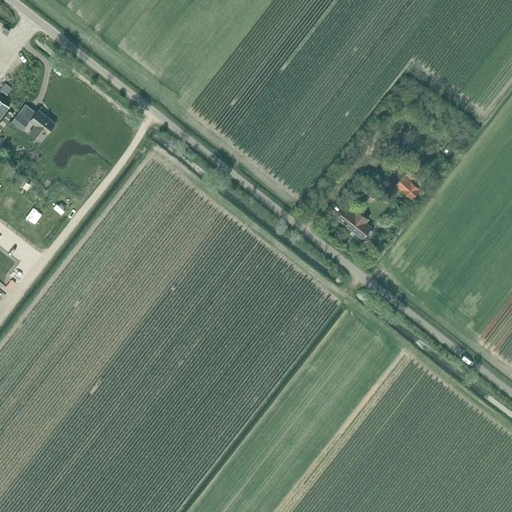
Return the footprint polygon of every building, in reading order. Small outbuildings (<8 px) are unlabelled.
[(6,83),(0,89),(0,91),(6,96),(12,88),(6,83)] [(0,119),(10,106),(0,97),(0,119)] [(41,142),(48,133),(57,122),(40,109),(31,120),(37,124),(29,133),(41,142)] [(19,112),(12,121),(23,130),(30,121),(30,120),(19,112)] [(421,189),(413,182),(415,179),(406,172),(395,184),(412,199),(421,189)] [(360,180),(354,187),(360,192),(366,184),(360,180)] [(373,231),(370,229),(372,227),(366,222),(369,218),(357,209),(355,213),(347,207),(339,218),(364,237),(365,236),(368,238),(370,237),(373,234),(373,231)] [(1,280),(0,281),(0,285),(9,293),(12,289),(1,280)]
